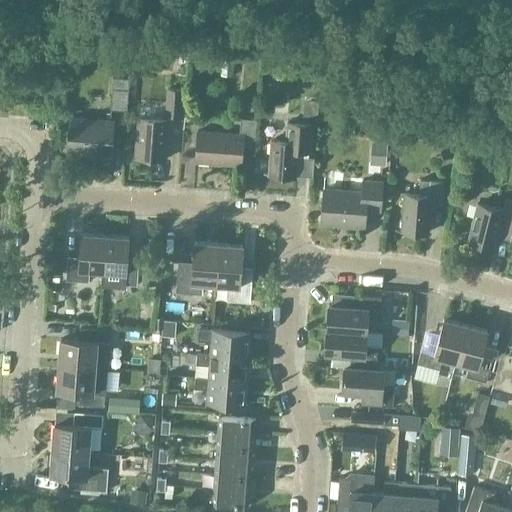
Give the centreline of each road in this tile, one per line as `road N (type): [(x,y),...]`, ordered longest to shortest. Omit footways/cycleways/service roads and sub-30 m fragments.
road 1 (residential): [(292,258),(295,215),(32,195)]
road 2 (residential): [(0,451),(7,451),(16,411),(32,195)]
road 3 (residential): [(305,511),(309,457),(284,360),(292,258)]
road 4 (residential): [(511,293),(407,266),(292,258)]
